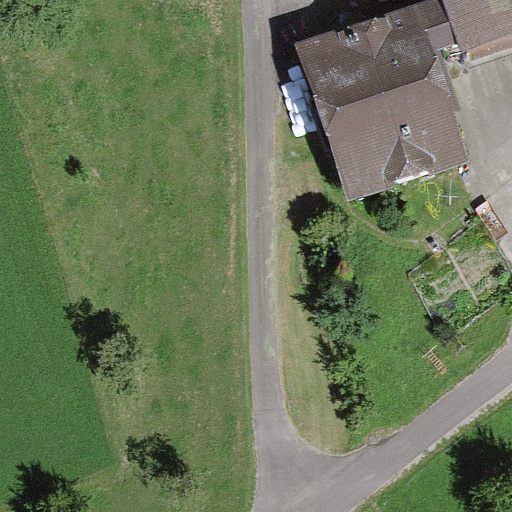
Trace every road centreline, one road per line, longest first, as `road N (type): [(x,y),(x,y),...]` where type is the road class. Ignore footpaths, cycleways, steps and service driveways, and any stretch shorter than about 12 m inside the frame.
road 1 (unclassified): [(289,511),(265,412),(249,0)]
road 2 (unclassified): [(309,511),(511,358)]
